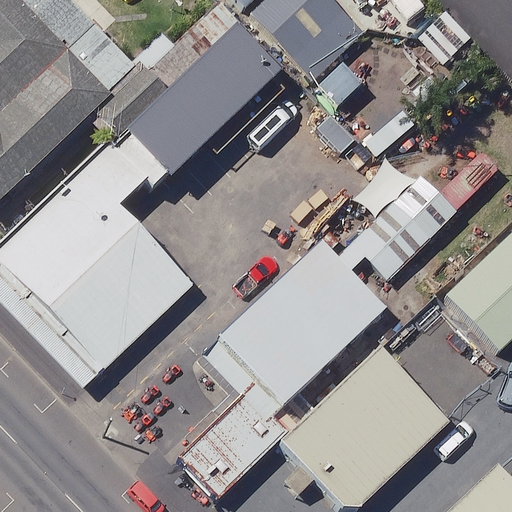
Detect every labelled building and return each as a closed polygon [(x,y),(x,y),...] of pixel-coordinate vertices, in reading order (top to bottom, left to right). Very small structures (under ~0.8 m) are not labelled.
[(0,206),(126,88),(42,0),(6,0),(0,6),(0,206)] [(251,0),(199,0),(224,25),(251,0)] [(327,0),(251,0),(224,25),(291,95),(358,32),(327,0)] [(221,45),(81,177),(119,217),(258,85),(221,45)] [(119,217),(81,177),(0,254),(0,314),(70,388),(181,283),(119,217)] [(511,344),(511,236),(446,299),(501,355),(511,344)] [(355,348),(282,271),(163,383),(237,460),(355,348)] [(348,511),(406,457),(337,384),(232,484),(258,511),(348,511)] [(511,511),(511,485),(497,470),(491,464),(441,511),(511,511)]
